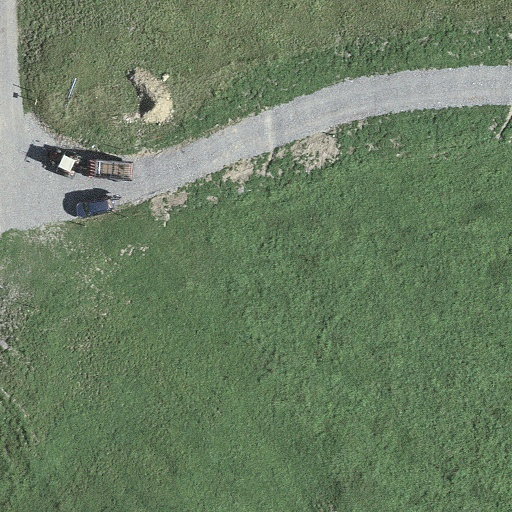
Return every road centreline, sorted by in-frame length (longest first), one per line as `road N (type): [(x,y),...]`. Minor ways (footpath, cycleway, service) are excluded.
road 1 (track): [(18,199),(112,191),(363,109),(511,96)]
road 2 (track): [(0,262),(18,199),(8,0)]
